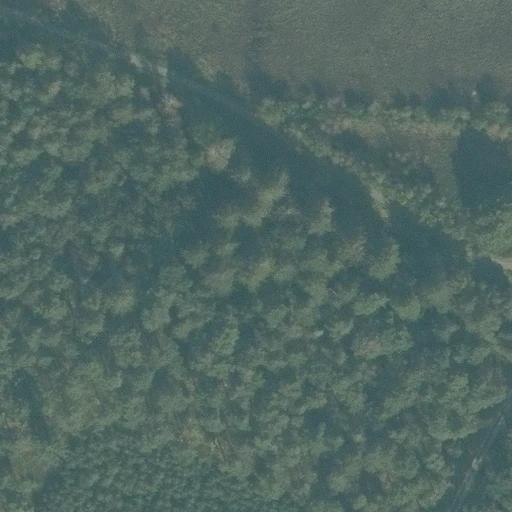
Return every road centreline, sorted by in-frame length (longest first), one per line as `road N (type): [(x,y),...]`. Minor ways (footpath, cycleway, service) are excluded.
road 1 (track): [(511,303),(0,41)]
road 2 (track): [(458,511),(511,399)]
